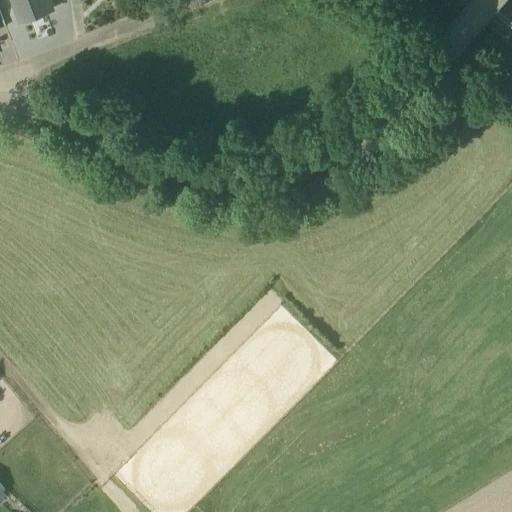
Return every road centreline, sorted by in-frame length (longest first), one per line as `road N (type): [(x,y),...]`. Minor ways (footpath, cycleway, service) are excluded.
road 1 (unclassified): [(0,102),(38,105),(158,155),(274,166),(316,157),(380,120),(485,0)]
road 2 (unknown): [(15,103),(28,80),(240,0)]
